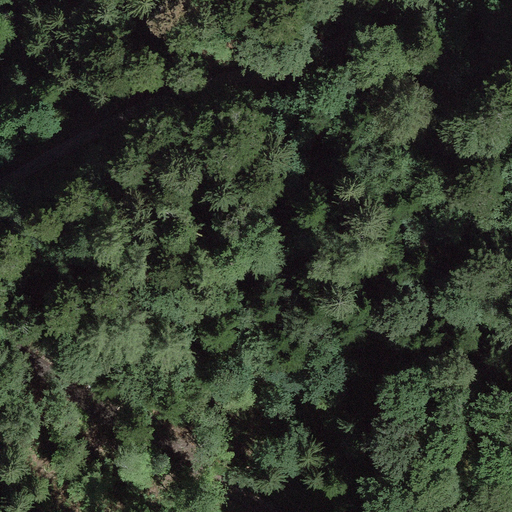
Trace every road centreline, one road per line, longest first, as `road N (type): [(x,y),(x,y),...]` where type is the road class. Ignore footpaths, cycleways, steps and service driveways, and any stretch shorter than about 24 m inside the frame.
road 1 (track): [(414,0),(307,59),(169,92),(0,183)]
road 2 (track): [(0,343),(285,511)]
